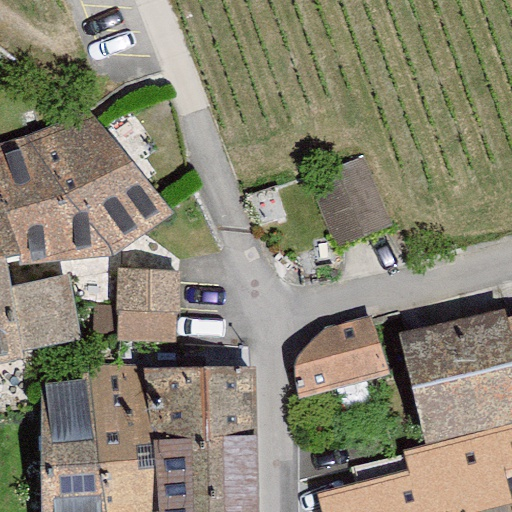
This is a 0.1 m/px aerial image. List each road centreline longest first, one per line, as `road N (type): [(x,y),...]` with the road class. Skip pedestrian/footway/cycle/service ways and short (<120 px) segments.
road 1 (unclassified): [(511,253),(333,296),(279,319),(261,384),(269,511)]
road 2 (track): [(154,0),(239,242),(279,319)]
